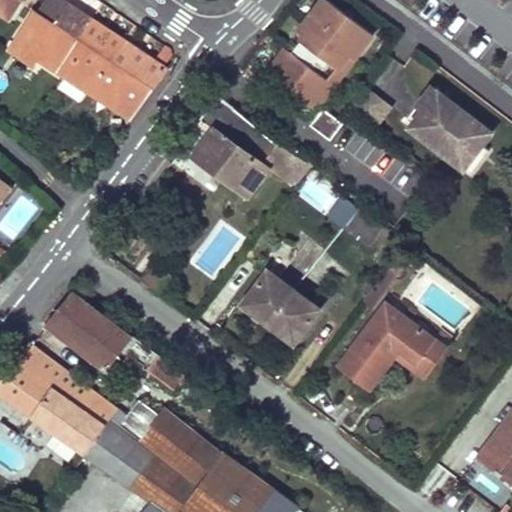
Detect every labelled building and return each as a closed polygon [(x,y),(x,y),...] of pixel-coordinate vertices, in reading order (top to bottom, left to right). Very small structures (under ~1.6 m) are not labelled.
[(0,0),(0,1),(15,11),(22,0),(0,0)] [(32,56),(130,120),(168,69),(164,66),(170,56),(170,49),(163,45),(153,59),(63,0),(45,0),(37,13),(33,11),(17,37),(37,50),(32,56)] [(0,12),(10,19),(15,11),(0,1),(0,12)] [(314,79),(323,67),(333,53),(347,63),(366,38),(318,3),(299,28),(304,31),(298,40),(284,58),(280,54),(261,79),(309,115),(327,90),(314,79)] [(298,40),(304,31),(299,28),(293,37),(298,40)] [(336,78),(347,63),(333,53),(323,67),(336,78)] [(490,131),(430,85),(418,100),(426,107),(410,127),(462,167),(481,143),(490,131)] [(387,109),(360,89),(346,107),(373,128),(387,109)] [(308,162),(218,97),(200,119),(215,128),(206,138),(193,155),(248,195),(268,167),(282,178),(285,173),(295,181),(308,162)] [(329,140),(341,123),(321,109),(314,119),(309,125),(329,140)] [(335,143),(355,155),(366,136),(346,124),(335,143)] [(206,138),(192,129),(181,145),(195,153),(206,138)] [(488,149),(481,143),(462,167),(470,173),(488,149)] [(328,212),(339,183),(307,171),(296,199),(328,212)] [(0,208),(15,189),(0,178),(0,208)] [(0,229),(13,240),(39,208),(21,193),(0,218),(0,229)] [(391,231),(342,196),(328,216),(368,245),(378,231),(386,236),(391,231)] [(244,216),(231,205),(219,222),(231,232),(244,216)] [(391,259),(362,297),(373,306),(402,267),(391,259)] [(155,263),(143,279),(159,291),(172,275),(155,263)] [(267,271),(241,305),(294,345),(320,311),(267,271)] [(130,336),(70,291),(45,325),(107,370),(118,353),(128,360),(132,355),(149,366),(148,368),(174,388),(184,374),(136,337),(131,334),(130,336)] [(431,337),(385,302),(339,363),(369,387),(395,352),(399,347),(414,359),(431,337)] [(136,337),(140,332),(133,326),(129,332),(131,334),(136,337)] [(423,372),(443,346),(431,337),(414,359),(399,347),(395,352),(423,372)] [(116,412),(29,344),(0,378),(0,392),(84,454),(112,417),(116,412)] [(160,415),(140,399),(120,423),(141,440),(145,434),(160,415)] [(511,464),(490,448),(511,420),(511,408),(476,454),(511,481),(511,464)] [(160,415),(145,434),(247,511),(293,511),(297,508),(222,453),(220,455),(164,410),(160,415)] [(120,423),(112,417),(84,454),(151,502),(142,511),(247,511),(145,434),(141,440),(120,423)] [(511,420),(490,448),(511,464),(511,420)]
